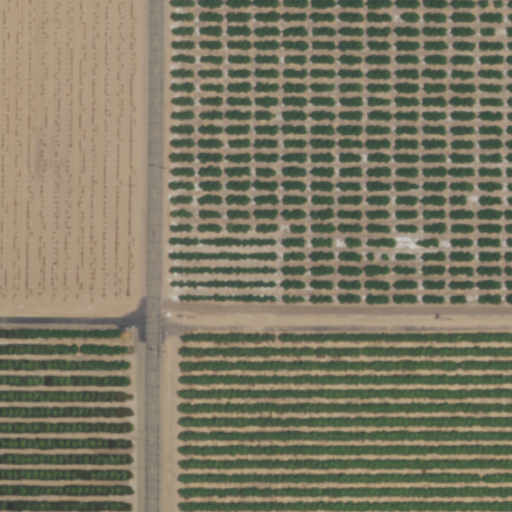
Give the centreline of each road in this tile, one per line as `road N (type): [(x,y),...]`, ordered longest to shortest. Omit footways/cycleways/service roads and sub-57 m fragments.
road 1 (residential): [(150,511),(159,0)]
road 2 (track): [(152,318),(511,313)]
road 3 (track): [(152,318),(0,319)]
